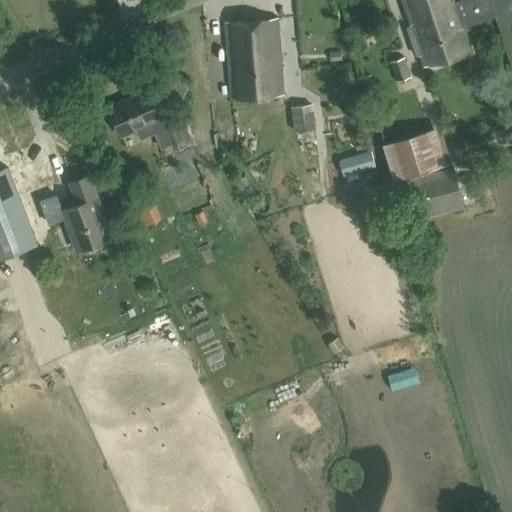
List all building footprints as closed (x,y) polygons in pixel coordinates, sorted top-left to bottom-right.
[(420,55),(424,67),(470,52),(462,27),(497,16),(511,60),(511,0),(458,0),(457,1),(456,0),(402,0),(415,37),(411,38),(417,56),(420,55)] [(231,98),(284,94),(278,18),(226,22),(231,98)] [(396,81),(411,76),(405,56),(390,61),(396,81)] [(163,125),(160,118),(148,89),(109,105),(122,134),(136,128),(140,138),(155,132),(161,147),(171,143),(173,149),(186,143),(175,120),(163,125)] [(294,131),(317,128),(313,103),(291,107),(294,131)] [(391,168),(420,164),(417,148),(432,145),(429,125),(385,132),(391,168)] [(371,152),(341,161),(345,174),(375,166),(371,152)] [(0,258),(37,243),(8,168),(0,171),(0,258)] [(407,222),(463,207),(453,168),(397,182),(407,222)] [(82,201),(60,210),(76,250),(109,237),(100,212),(101,211),(87,175),(73,180),(82,201)] [(148,222),(162,215),(148,190),(135,198),(148,222)]
